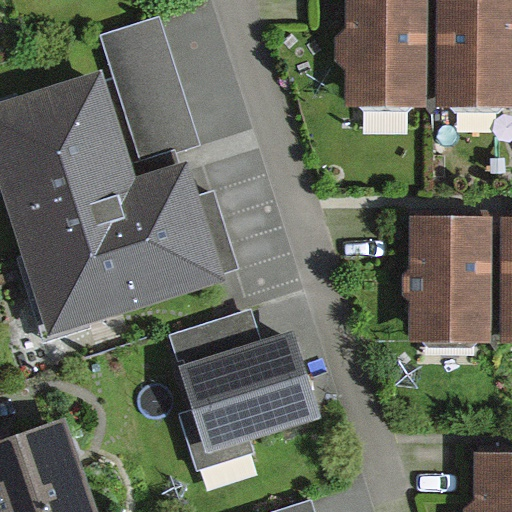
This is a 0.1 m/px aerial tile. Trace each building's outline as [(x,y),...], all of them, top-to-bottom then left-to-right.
[(421,0),(347,0),(347,113),(421,113),(421,0)] [(509,0),(434,0),(435,114),(509,114),(509,0)] [(143,165),(256,128),(213,2),(101,39),(143,165)] [(98,81),(0,111),(0,192),(47,342),(217,289),(183,183),(134,198),(98,81)] [(486,227),(411,227),(411,351),(486,351),(486,227)] [(511,228),(499,228),(499,352),(511,352),(511,228)] [(291,345),(182,378),(206,459),(315,426),(291,345)] [(103,511),(64,407),(0,430),(0,511),(103,511)] [(511,511),(511,463),(477,463),(476,511),(511,511)]
